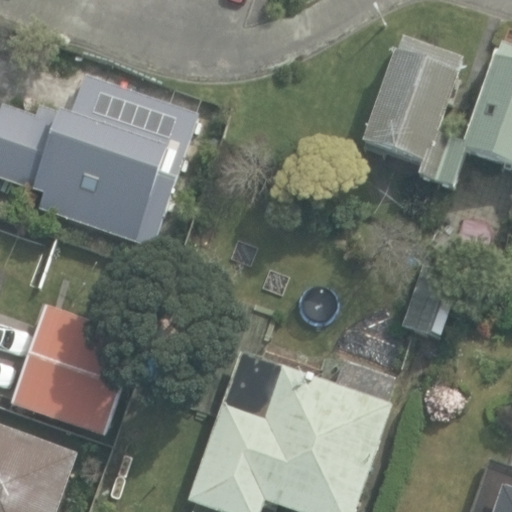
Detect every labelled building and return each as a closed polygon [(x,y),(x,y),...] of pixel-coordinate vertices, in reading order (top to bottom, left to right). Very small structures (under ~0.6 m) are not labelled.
[(394,30),(359,136),(421,156),(416,169),(446,179),(458,144),(433,136),(461,52),(394,30)] [(511,44),(498,40),(463,143),(511,159),(511,44)] [(43,210),(156,249),(201,120),(88,81),(75,120),(43,108),(39,120),(5,108),(0,123),(0,178),(48,195),(43,210)] [(402,330),(443,344),(465,281),(425,266),(402,330)] [(17,405),(109,437),(141,342),(49,310),(17,405)] [(263,511),(267,501),(297,511),(357,511),(394,409),(245,357),(194,503),(219,511),(263,511)] [(0,511),(58,511),(79,457),(0,428),(0,511)] [(495,511),(511,511),(511,488),(505,486),(495,511)]
